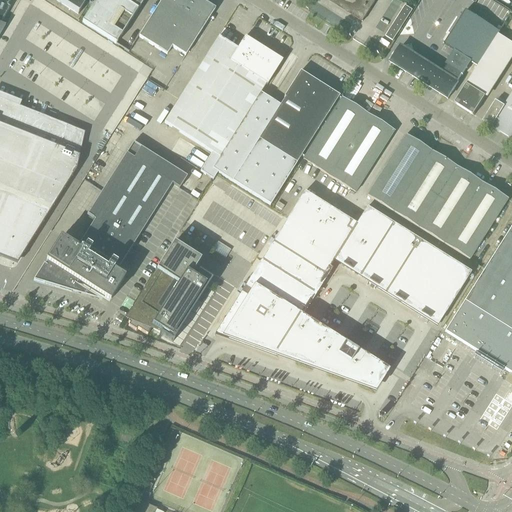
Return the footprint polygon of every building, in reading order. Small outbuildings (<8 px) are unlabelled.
[(0,0),(0,35),(6,25),(2,23),(10,7),(8,6),(10,0),(55,0),(78,14),(86,0),(0,0)] [(123,0),(96,0),(82,23),(117,45),(139,10),(123,0)] [(123,0),(139,10),(144,0),(123,0)] [(162,0),(139,37),(167,55),(172,47),(186,56),(215,9),(200,0),(162,0)] [(327,0),(362,22),(375,2),(372,0),(327,0)] [(385,37),(393,41),(413,10),(405,6),(385,37)] [(401,46),(391,63),(391,64),(392,63),(399,68),(399,69),(400,68),(401,69),(406,72),(405,73),(406,73),(413,77),(412,77),(413,77),(418,80),(419,81),(419,82),(420,81),(426,85),(426,86),(427,85),(433,89),(433,90),(440,94),(439,94),(440,94),(443,96),(448,99),(447,99),(448,100),(459,83),(458,82),(462,75),(463,76),(463,75),(467,69),(468,69),(467,68),(471,62),(478,67),(500,32),(466,11),(444,45),(454,51),(446,64),(448,66),(443,73),(423,60),(417,56),(401,46)] [(511,43),(499,35),(467,85),(484,96),(511,50),(511,43)] [(219,38),(165,123),(205,149),(212,153),(200,172),(213,180),(218,173),(270,206),(297,164),(296,164),(259,140),(280,106),(260,93),(266,85),(267,86),(282,61),(245,38),(237,50),(219,38)] [(301,156),(304,158),(342,99),(341,100),(339,98),(339,97),(300,72),(284,98),(285,99),(259,140),(296,164),(301,156)] [(467,85),(455,104),(473,116),(486,97),(484,96),(467,85)] [(511,139),(511,95),(505,107),(497,102),(484,121),(483,122),(511,139)] [(0,258),(17,265),(22,258),(77,170),(82,147),(85,133),(14,104),(13,104),(0,98),(0,258)] [(342,99),(304,158),(303,160),(355,193),(394,132),(342,99)] [(406,135),(368,195),(393,212),(431,151),(406,135)] [(43,263),(33,279),(71,293),(78,282),(110,302),(124,279),(113,271),(116,266),(119,267),(172,184),(180,189),(187,177),(133,143),(102,193),(109,197),(81,243),(86,246),(82,252),(61,238),(46,261),(45,264),(43,263)] [(431,151),(393,212),(419,228),(457,167),(431,151)] [(457,167),(419,228),(444,244),(482,183),(457,167)] [(482,183),(444,244),(470,260),(508,200),(482,183)] [(334,259),(356,225),(304,192),(267,252),(319,285),(320,286),(326,277),(327,278),(332,270),(330,268),(333,263),(334,262),(336,264),(338,261),(334,259)] [(282,211),(284,206),(278,202),(275,207),(282,211)] [(367,208),(356,225),(334,259),(338,261),(343,265),(342,266),(352,272),(352,271),(361,276),(393,224),(367,208)] [(419,241),(393,224),(361,276),(369,281),(368,282),(378,288),(378,287),(387,292),(419,241)] [(511,226),(445,332),(511,373),(511,226)] [(212,250),(226,259),(231,250),(217,241),(212,250)] [(419,241),(387,292),(395,297),(394,298),(404,304),(404,303),(413,308),(445,257),(419,241)] [(201,261),(174,243),(156,271),(160,274),(129,323),(130,324),(129,326),(136,331),(138,329),(147,335),(153,327),(161,332),(159,334),(172,343),(212,281),(195,270),(201,261)] [(267,252),(248,282),(300,315),(303,311),(304,311),(310,302),(309,301),(319,285),(267,252)] [(471,273),(445,257),(413,308),(421,314),(420,315),(430,320),(430,319),(435,323),(441,314),(444,316),(471,273)] [(385,378),(389,371),(300,315),(248,282),(216,332),(374,390),(382,376),(385,378)] [(144,489),(145,490),(150,492),(153,485),(147,483),(144,489)] [(139,501),(140,501),(135,511),(155,511),(157,509),(146,504),(150,494),(144,491),(139,501)]
